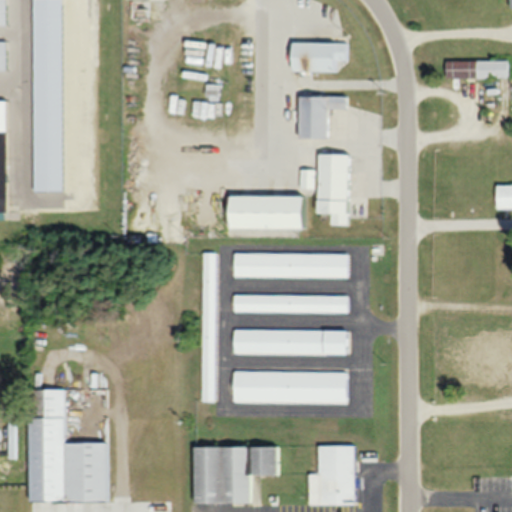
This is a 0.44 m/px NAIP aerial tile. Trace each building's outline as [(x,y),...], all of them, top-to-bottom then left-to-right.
[(289,71),(333,71),(333,60),(344,60),(344,42),(289,42),(289,71)] [(505,77),(505,59),(443,59),(443,78),(505,77)] [(296,137),(324,137),(325,106),(342,106),(342,97),(325,97),(325,96),(297,96),(296,137)] [(315,213),(329,213),(329,223),(345,223),(346,153),(315,153),(315,213)] [(298,188),(312,188),(313,169),(298,168),(298,188)] [(511,183),(494,183),(494,208),(511,208),(511,183)] [(299,227),(299,195),(227,195),(227,227),(299,227)] [(214,400),(214,251),(202,251),(200,400),(214,400)] [(346,252),(233,252),(233,276),(346,276),(346,252)] [(345,294),(233,294),(233,310),(345,310),(345,294)] [(233,353),(344,353),(344,329),(233,329),(233,353)] [(345,403),(345,371),(232,370),(232,402),(345,403)] [(27,501),(104,502),(105,442),(63,442),(63,389),(28,389),(27,501)] [(308,505),(353,505),(353,445),(317,445),(317,474),(308,474),(308,505)] [(276,446),(192,446),(192,503),(249,503),(249,475),(276,475),(276,446)]
